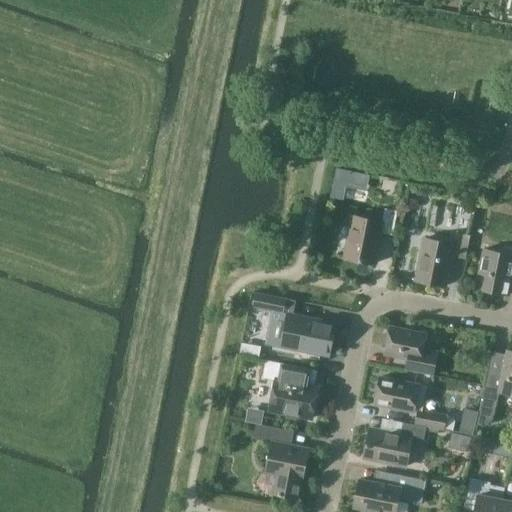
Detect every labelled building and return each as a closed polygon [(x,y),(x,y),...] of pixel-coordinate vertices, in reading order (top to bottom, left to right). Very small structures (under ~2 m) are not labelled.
[(337,169),(331,198),(343,200),(346,187),(349,172),(337,169)] [(382,222),(353,217),(350,230),(345,229),(342,232),(340,243),(342,246),(347,247),(345,257),(336,256),(336,257),(375,264),(381,233),(393,235),(397,212),(385,209),(382,222)] [(452,257),(465,260),(470,236),(456,233),(454,245),(424,239),(416,280),(409,278),(408,279),(446,287),(452,257)] [(486,275),(483,290),(509,295),(511,281),(511,248),(506,247),(497,253),(484,250),(479,273),(486,275)] [(288,313),(288,316),(270,312),(264,343),(282,347),(281,348),(329,357),(336,323),(288,313)] [(409,359),(406,370),(433,376),(438,352),(424,350),(427,334),(391,327),(385,355),(409,359)] [(482,399),(497,402),(499,392),(511,394),(511,352),(507,351),(503,371),(488,368),(482,399)] [(287,417),(296,419),(297,416),(312,419),(318,387),(294,383),(297,367),(266,361),(263,378),(276,380),(270,411),(287,414),(287,417)] [(422,411),(427,387),(380,378),(375,405),(414,413),(415,410),(419,411),(416,424),(436,428),(438,414),(422,411)] [(473,435),(478,413),(465,410),(460,432),(473,435)] [(364,459),(406,467),(411,441),(423,444),(426,428),(403,423),(400,435),(370,429),(364,459)] [(273,495),(297,500),(301,480),(304,481),(310,449),(283,444),(286,430),(256,424),(253,439),(271,443),(267,462),(263,465),(266,469),(265,473),(276,476),(273,495)] [(480,452),(494,455),(497,443),(483,440),(480,452)] [(360,480),(354,508),(375,511),(395,511),(398,500),(422,504),(426,481),(391,474),(389,485),(360,480)] [(474,511),(500,511),(503,500),(505,489),(490,486),(490,483),(470,479),(465,503),(476,506),(474,511)] [(511,511),(511,502),(503,500),(500,511),(511,511)]
